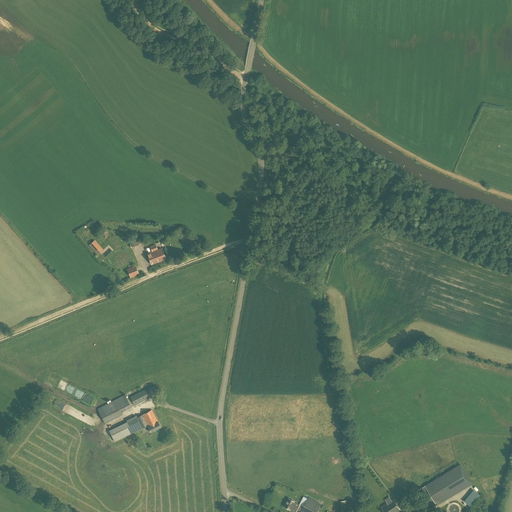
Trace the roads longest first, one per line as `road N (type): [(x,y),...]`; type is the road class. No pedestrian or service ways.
road 1 (tertiary): [(226,511),(218,424),(261,178),(242,97),(262,0)]
road 2 (track): [(251,236),(0,336)]
road 3 (track): [(128,0),(160,33),(201,44),(245,81)]
